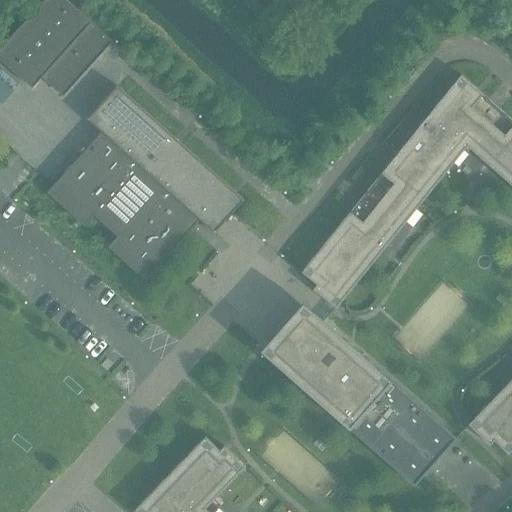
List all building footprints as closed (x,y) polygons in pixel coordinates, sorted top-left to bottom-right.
[(113,41),(66,0),(43,0),(0,49),(0,59),(33,88),(42,77),(64,97),(113,41)] [(302,272),(317,285),(313,289),(336,308),(467,146),(511,185),(511,379),(468,425),(490,445),(494,441),(508,454),(511,450),(511,120),(461,75),(302,272)] [(102,132),(47,193),(85,226),(94,215),(118,236),(108,247),(145,281),(200,220),(214,233),(244,200),(117,86),(88,119),(102,132)] [(456,439),(302,303),(261,350),(414,486),(456,439)] [(219,451),(205,437),(133,511),(207,511),(203,509),(245,467),(224,446),(219,451)]
